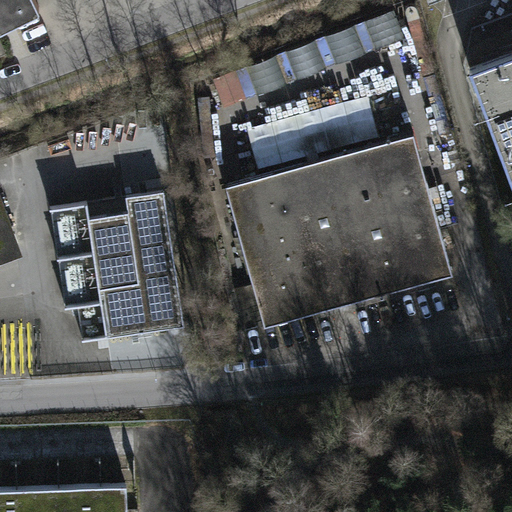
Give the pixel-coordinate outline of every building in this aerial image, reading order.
[(511,50),(460,69),(511,194),(511,50)] [(413,131),(219,188),(261,336),(453,282),(413,131)] [(81,314),(83,343),(180,335),(169,194),(57,203),(66,316),(81,314)] [(0,264),(22,256),(0,206),(0,264)] [(121,511),(120,485),(0,490),(0,511),(121,511)]
